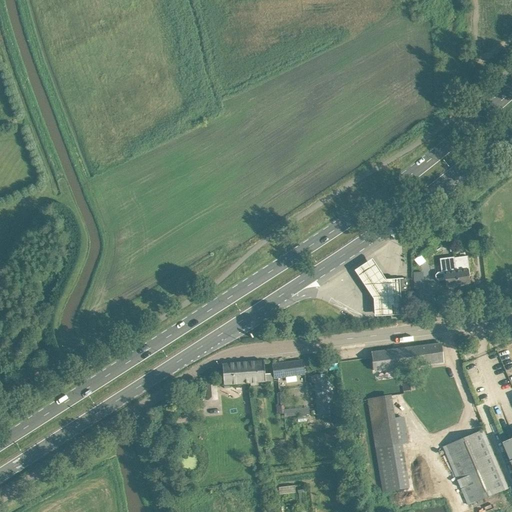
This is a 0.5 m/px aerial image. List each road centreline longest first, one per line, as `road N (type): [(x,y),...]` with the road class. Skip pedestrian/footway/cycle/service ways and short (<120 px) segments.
road 1 (primary): [(511,87),(337,225),(0,443)]
road 2 (unclassified): [(0,498),(235,350),(511,319)]
road 3 (primary): [(0,474),(285,292)]
road 4 (track): [(0,404),(226,254)]
road 5 (primary): [(285,292),(411,207)]
road 6 (primary): [(411,207),(511,125)]
